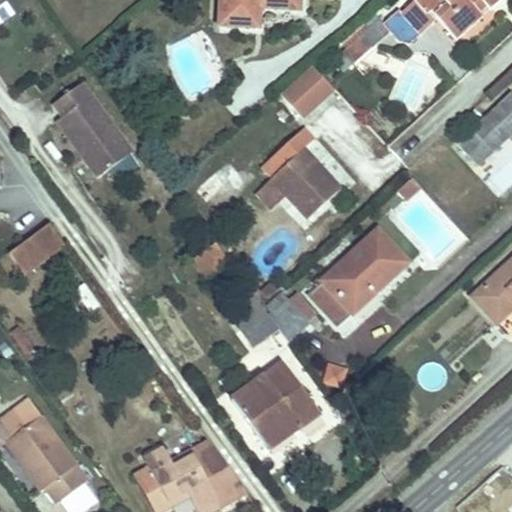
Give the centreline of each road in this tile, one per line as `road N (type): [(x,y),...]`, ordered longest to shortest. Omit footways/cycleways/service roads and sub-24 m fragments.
road 1 (unknown): [(287,511),(0,96)]
road 2 (residential): [(482,384),(344,511)]
road 3 (residential): [(401,151),(511,49)]
road 4 (secondary): [(409,511),(511,423)]
